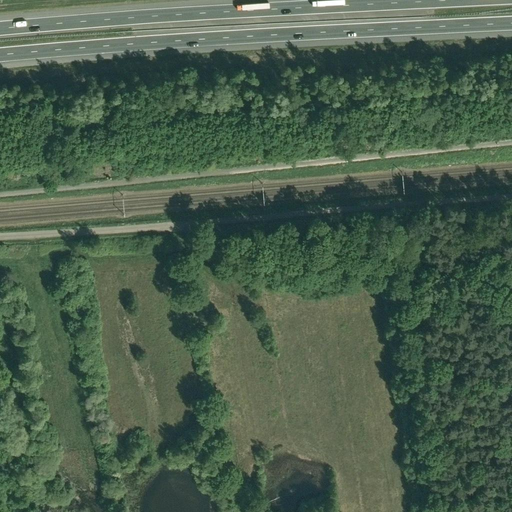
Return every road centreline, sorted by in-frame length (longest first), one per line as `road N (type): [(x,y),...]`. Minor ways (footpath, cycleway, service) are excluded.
road 1 (unclassified): [(0,238),(511,197)]
road 2 (motorway): [(0,56),(511,23)]
road 3 (motorway): [(393,0),(0,27)]
